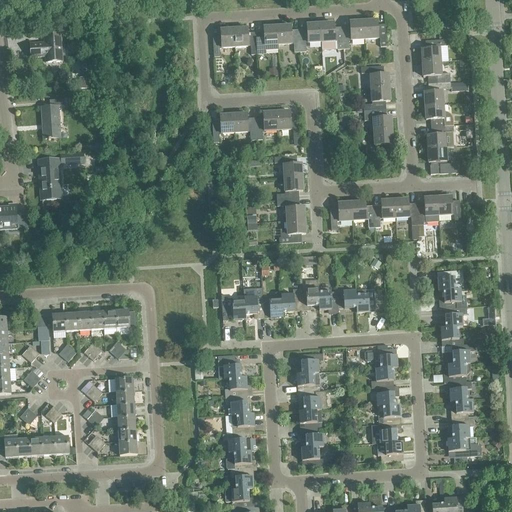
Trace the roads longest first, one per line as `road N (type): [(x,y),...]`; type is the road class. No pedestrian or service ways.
road 1 (residential): [(379,6),(206,15),(206,93),(219,101),(309,100),(312,184),(410,184)]
road 2 (residential): [(282,345),(397,337),(415,348),(414,477),(300,485)]
road 3 (tertiary): [(511,334),(491,0)]
road 4 (residential): [(0,295),(143,289),(153,368)]
road 5 (residential): [(410,184),(400,13),(379,6)]
road 6 (residential): [(300,485),(277,471),(268,356),(282,345)]
road 7 (residential): [(153,368),(158,461),(148,472),(102,475)]
